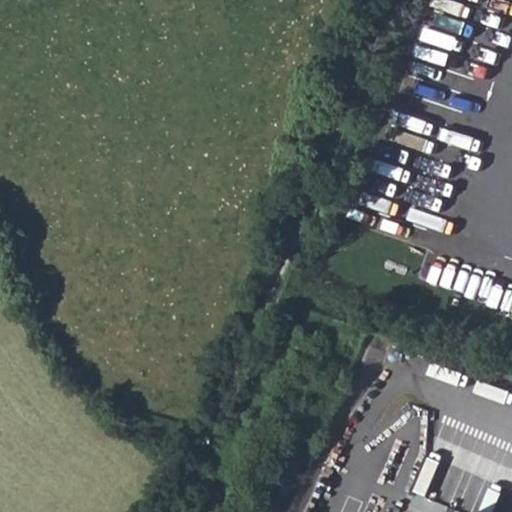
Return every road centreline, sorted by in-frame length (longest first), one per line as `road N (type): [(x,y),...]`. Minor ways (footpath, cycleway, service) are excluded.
road 1 (track): [(182,511),(387,0)]
road 2 (unknown): [(511,393),(431,363),(399,363),(341,511)]
